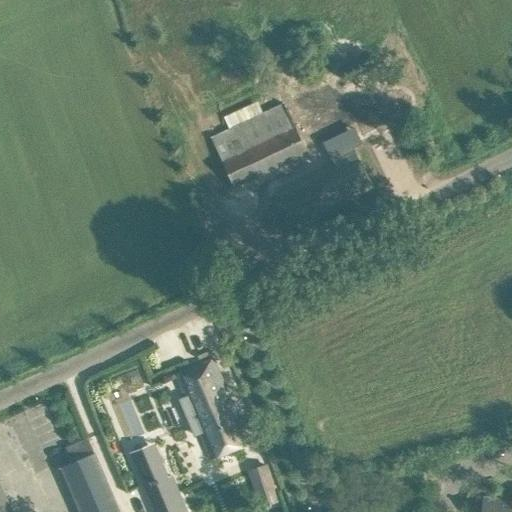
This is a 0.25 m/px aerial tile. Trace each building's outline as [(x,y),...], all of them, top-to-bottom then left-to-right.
[(266,93),(302,78),(294,58),(258,73),(266,93)] [(308,153),(284,102),(211,137),(235,188),(308,153)] [(373,187),(354,146),(331,156),(336,165),(274,194),(290,227),(373,187)] [(214,358),(176,374),(185,395),(178,398),(194,436),(201,433),(212,458),(249,442),(214,358)] [(120,511),(88,438),(66,447),(72,462),(62,466),(81,511),(120,511)] [(160,459),(137,469),(153,505),(180,494),(172,475),(168,477),(160,459)] [(275,488),(267,465),(250,470),(257,494),(275,488)] [(0,511),(13,511),(0,485),(0,511)] [(511,511),(511,500),(484,497),(482,511),(511,511)]
